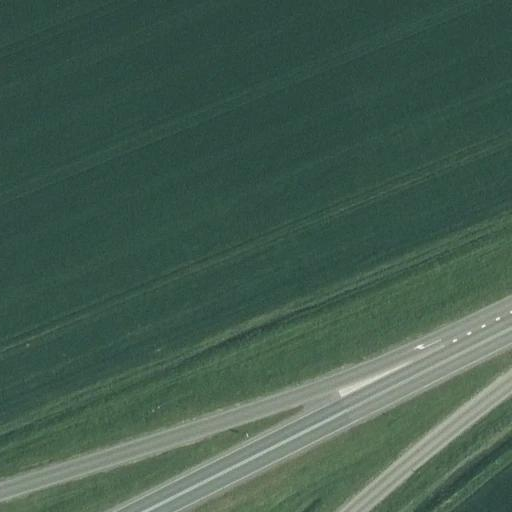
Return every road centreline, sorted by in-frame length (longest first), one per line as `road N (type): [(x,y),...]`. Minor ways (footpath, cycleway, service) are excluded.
road 1 (trunk): [(497,332),(0,492)]
road 2 (trunk): [(143,511),(497,332)]
road 3 (trunk): [(351,511),(511,381)]
